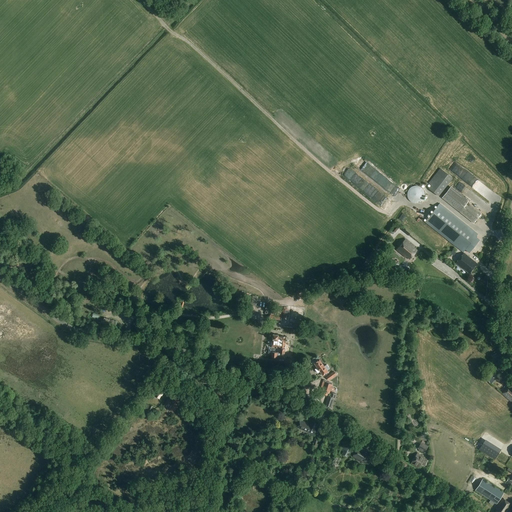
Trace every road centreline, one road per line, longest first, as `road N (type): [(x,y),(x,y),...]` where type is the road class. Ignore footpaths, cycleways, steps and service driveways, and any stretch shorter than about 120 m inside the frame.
road 1 (unclassified): [(476,511),(244,379),(168,345),(74,330),(0,277)]
road 2 (unclassified): [(511,355),(495,295),(511,208)]
road 3 (track): [(200,511),(244,379)]
